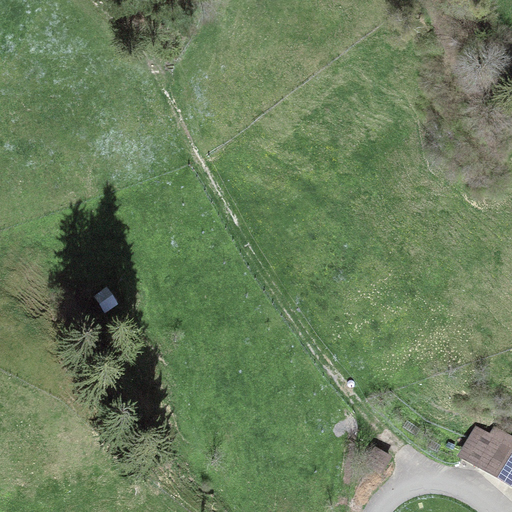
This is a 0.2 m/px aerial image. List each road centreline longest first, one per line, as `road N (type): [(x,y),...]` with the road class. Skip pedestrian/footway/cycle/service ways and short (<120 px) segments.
road 1 (track): [(150,62),(259,267),(358,404),(434,481)]
road 2 (track): [(495,511),(467,489),(434,481),(397,491),(377,511)]
